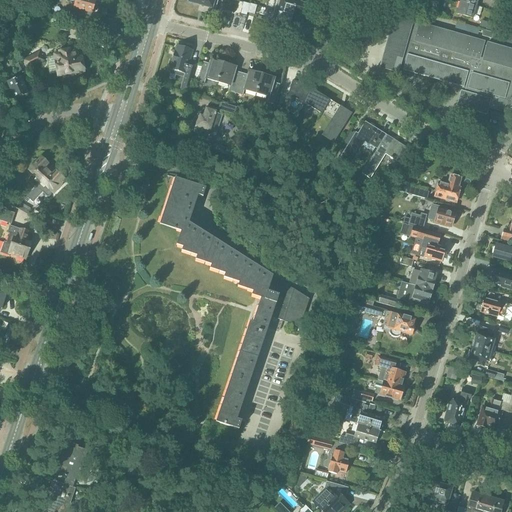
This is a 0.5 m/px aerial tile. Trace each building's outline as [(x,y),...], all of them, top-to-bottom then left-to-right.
[(68,0),(69,0),(75,2),(73,9),(71,16),(79,18),(89,21),(91,14),(92,14),(96,0),(95,0),(68,0)] [(189,0),(189,2),(199,5),(198,5),(199,5),(206,7),(209,8),(207,14),(214,16),(218,0),(189,0)] [(276,0),(274,11),(298,17),(299,14),(302,15),(305,5),(288,0),(276,0)] [(475,6),(460,1),(457,14),(472,18),(473,14),(480,16),(482,8),(475,6)] [(243,3),(242,9),(248,11),(250,5),(243,3)] [(250,5),(248,11),(255,13),(257,6),(250,4),(250,5)] [(274,11),(270,26),(276,27),(276,26),(279,27),(287,29),(297,32),(300,22),(297,21),(298,18),(274,11)] [(461,90),(456,107),(487,115),(489,108),(501,112),(506,106),(505,105),(507,100),(510,101),(511,98),(511,49),(488,43),(487,47),(483,46),(484,42),(419,24),(419,25),(411,22),(412,18),(396,13),(381,67),(397,72),(398,67),(403,68),(403,70),(463,87),(462,91),(461,90)] [(481,21),(479,28),(492,31),(494,24),(481,21)] [(483,30),(481,36),(491,39),(493,33),(483,30)] [(198,64),(197,65),(189,63),(192,51),(177,47),(175,52),(172,64),(170,69),(185,74),(180,91),(190,94),(198,64)] [(64,76),(74,75),(74,72),(82,71),(80,59),(76,59),(75,51),(69,52),(68,50),(61,51),(61,54),(56,54),(59,74),(63,73),(64,76)] [(38,52),(27,58),(23,60),(27,69),(43,60),(38,52)] [(201,68),(197,83),(204,85),(206,79),(217,83),(223,62),(216,60),(216,62),(211,60),(208,70),(201,68)] [(14,65),(19,75),(25,73),(20,62),(14,65)] [(232,64),(223,62),(217,83),(230,86),(228,92),(235,94),(239,79),(233,77),(236,68),(231,66),(232,64)] [(239,79),(235,94),(243,96),(244,90),(256,94),(262,73),(255,71),(254,73),(249,71),(246,81),(239,79)] [(270,75),(262,73),(256,94),(268,97),(267,103),(274,105),(278,90),(272,88),(274,79),(270,77),(270,75)] [(7,82),(14,100),(28,94),(21,77),(7,82)] [(323,110),(330,100),(304,84),(292,81),(287,97),(285,96),(282,107),(288,112),(292,98),(299,101),(321,114),(322,112),(323,110)] [(333,144),(334,143),(352,114),(330,100),(323,110),(322,112),(332,118),(331,120),(321,136),(333,144)] [(236,108),(220,103),(218,110),(234,115),(236,108)] [(199,115),(195,127),(193,133),(214,139),(216,133),(221,116),(218,115),(219,113),(214,111),(215,111),(206,108),(203,116),(199,115)] [(377,149),(386,134),(365,121),(357,134),(355,133),(339,158),(350,165),(365,142),(376,149),(377,149)] [(376,149),(368,162),(361,173),(370,179),(377,168),(385,154),(401,164),(410,150),(386,134),(377,149),(376,149)] [(223,154),(224,148),(225,147),(214,145),(212,151),(223,154)] [(57,172),(56,172),(53,175),(45,168),(48,164),(41,158),(29,171),(40,181),(47,174),(49,176),(50,174),(53,177),(56,174),(57,172)] [(37,185),(32,190),(36,194),(40,190),(48,197),(50,198),(61,187),(60,185),(65,180),(57,172),(56,174),(53,177),(50,174),(49,176),(47,174),(40,181),(40,182),(37,185)] [(439,183),(435,197),(456,203),(460,189),(458,188),(461,178),(451,175),(448,185),(439,183)] [(175,178),(160,225),(181,232),(177,246),(183,248),(192,251),(190,254),(197,256),(206,259),(204,263),(205,263),(205,264),(211,265),(220,268),(219,272),(225,274),(234,277),(233,281),(239,283),(248,286),(246,290),(253,292),(262,295),(261,298),(253,323),(251,329),(248,328),(242,345),(245,346),(241,360),(238,359),(227,392),(230,393),(225,407),(222,406),(216,422),(240,430),(243,421),(238,419),(235,419),(269,316),(272,317),(282,321),(283,321),(300,327),(309,299),(273,276),(272,279),(188,226),(189,223),(198,196),(203,198),(206,189),(175,178)] [(32,190),(37,185),(33,182),(28,186),(32,190)] [(404,192),(406,186),(395,183),(394,189),(404,192)] [(405,193),(427,200),(429,192),(408,186),(405,193)] [(375,196),(377,189),(370,187),(368,194),(375,196)] [(27,214),(30,209),(21,203),(17,208),(27,214)] [(455,214),(445,212),(446,209),(432,205),(428,220),(435,222),(434,223),(451,228),(455,214)] [(0,220),(11,224),(15,213),(1,209),(0,211),(0,220)] [(370,221),(381,224),(383,217),(372,214),(370,221)] [(408,226),(422,230),(427,216),(421,214),(420,217),(411,214),(410,219),(409,225),(408,226)] [(26,242),(29,233),(9,226),(7,233),(10,233),(6,243),(4,243),(1,253),(9,256),(9,254),(25,259),(26,255),(27,256),(31,244),(26,242)] [(422,230),(408,226),(407,231),(407,230),(405,235),(423,240),(418,256),(425,258),(425,257),(441,262),(445,249),(437,246),(440,235),(422,230)] [(511,237),(511,233),(504,231),(501,240),(511,242),(511,237)] [(366,247),(374,244),(372,238),(364,240),(366,247)] [(511,248),(496,244),(492,257),(510,262),(511,263),(511,248)] [(411,267),(413,260),(402,257),(400,264),(411,267)] [(414,270),(409,284),(432,291),(432,289),(433,289),(435,283),(434,283),(436,275),(421,270),(420,272),(414,270)] [(505,274),(504,275),(489,270),(485,282),(487,283),(487,284),(494,286),(494,285),(501,287),(501,288),(507,290),(508,289),(511,290),(511,286),(511,277),(511,276),(505,274)] [(409,284),(404,301),(412,304),(413,300),(428,304),(429,301),(429,299),(431,298),(432,294),(431,293),(432,291),(409,284)] [(345,308),(359,311),(361,303),(362,300),(362,297),(349,294),(345,308)] [(389,298),(388,304),(396,307),(398,300),(389,298)] [(497,317),(502,321),(504,321),(507,321),(509,320),(511,318),(511,313),(511,306),(507,305),(484,298),(483,299),(479,298),(475,310),(480,311),(480,312),(497,317)] [(397,314),(389,312),(384,330),(389,331),(389,333),(390,334),(391,335),(392,336),(393,337),(394,337),(395,337),(396,337),(397,337),(398,337),(400,336),(401,332),(412,335),(416,319),(397,314)] [(508,334),(509,328),(500,325),(498,332),(508,334)] [(340,328),(336,342),(350,346),(352,339),(351,339),(342,336),(344,329),(340,328)] [(478,329),(473,346),(490,351),(494,339),(492,338),(493,334),(487,332),(488,330),(480,328),(478,329)] [(490,351),(473,346),(470,358),(479,361),(477,365),(483,367),(485,362),(487,363),(490,351)] [(378,380),(401,386),(405,373),(391,369),(392,367),(394,368),(396,362),(378,357),(376,365),(381,367),(378,380)] [(329,367),(338,369),(341,360),(331,358),(329,367)] [(446,379),(456,382),(459,371),(449,368),(446,379)] [(485,376),(502,381),(504,375),(487,370),(485,376)] [(471,376),(471,384),(481,385),(482,377),(471,376)] [(401,386),(378,380),(377,381),(376,381),(374,388),(376,389),(375,392),(399,400),(403,387),(401,387),(401,386)] [(351,398),(351,399),(369,404),(370,401),(371,401),(374,395),(361,392),(354,390),(351,398)] [(469,399),(471,394),(461,391),(459,397),(460,398),(459,403),(451,401),(445,422),(458,426),(466,399),(469,399)] [(489,410),(483,408),(477,426),(479,427),(480,430),(483,428),(485,429),(485,428),(494,431),(497,422),(498,422),(502,411),(500,410),(500,408),(507,410),(506,412),(511,414),(511,394),(509,405),(502,403),(502,402),(492,399),(489,410)] [(342,396),(340,403),(353,407),(351,413),(352,413),(350,422),(356,424),(357,424),(358,424),(378,430),(382,418),(371,415),(372,410),(374,410),(375,406),(369,404),(351,399),(342,396)] [(338,442),(338,443),(351,447),(351,446),(354,436),(358,438),(375,443),(379,431),(378,430),(358,424),(355,432),(347,429),(344,437),(340,435),(338,442)] [(307,445),(309,445),(329,451),(327,460),(326,460),(324,462),(323,465),(324,466),(325,468),(328,468),(327,469),(329,470),(328,473),(335,475),(336,472),(345,474),(348,460),(344,459),(347,446),(311,437),(309,436),(308,440),(307,445)] [(80,475),(85,460),(87,451),(71,446),(69,455),(62,452),(55,475),(65,478),(63,485),(73,488),(77,477),(80,477),(80,475)] [(63,485),(52,482),(50,490),(54,492),(48,511),(67,511),(75,489),(73,489),(73,488),(63,485)] [(327,482),(325,489),(311,502),(317,508),(321,511),(338,511),(340,511),(341,511),(349,505),(341,497),(344,487),(327,482)] [(447,505),(451,494),(453,488),(436,483),(430,500),(447,505)] [(482,511),(487,498),(472,493),(465,511),(482,511)] [(487,498),(482,511),(500,511),(503,503),(487,498)]
